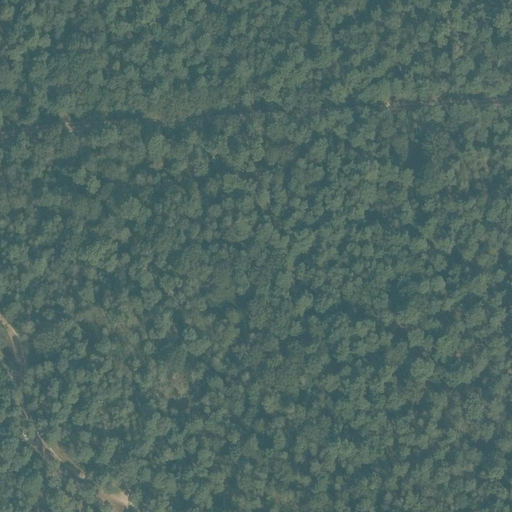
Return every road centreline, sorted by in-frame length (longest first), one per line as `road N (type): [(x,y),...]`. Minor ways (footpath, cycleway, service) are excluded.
road 1 (track): [(0,144),(224,112),(386,111),(511,99)]
road 2 (track): [(110,511),(48,484),(0,345)]
